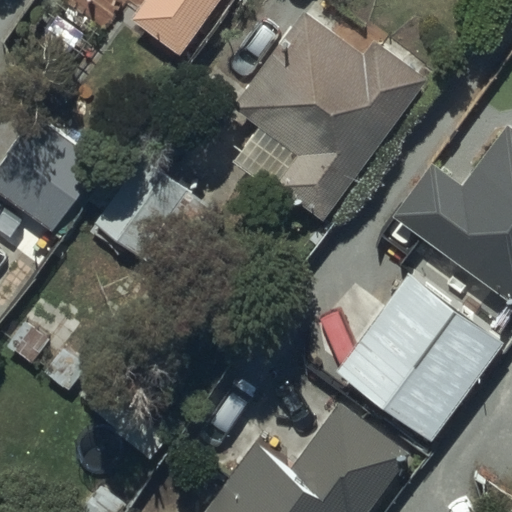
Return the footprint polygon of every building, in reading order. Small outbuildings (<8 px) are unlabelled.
[(181,50),(217,0),(138,0),(130,13),(181,50)] [(366,24),(355,39),(307,3),(234,100),(260,119),(235,154),(275,184),(280,178),(325,212),(429,71),(366,24)] [(35,110),(0,156),(0,187),(51,225),(100,158),(35,110)] [(396,212),(511,296),(511,119),(509,117),(464,178),(435,157),(396,212)] [(190,187),(144,153),(96,217),(143,252),(190,187)] [(503,337),(408,267),(336,366),(431,435),(503,337)] [(290,462),(256,436),(198,511),(365,511),(412,450),(340,396),(290,462)]
